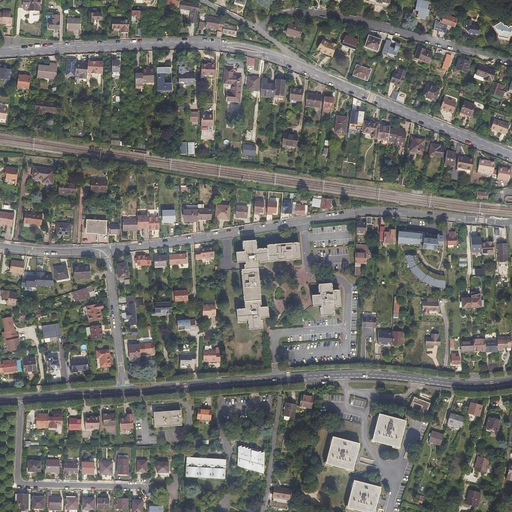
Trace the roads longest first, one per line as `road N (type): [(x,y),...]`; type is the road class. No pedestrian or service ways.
road 1 (residential): [(106,250),(351,213),(511,222)]
road 2 (secondary): [(124,392),(340,374),(511,380)]
road 3 (residential): [(0,52),(196,44),(294,64)]
road 4 (residential): [(255,29),(275,16),(315,14),(511,60)]
road 5 (residential): [(294,64),(511,156)]
road 6 (residential): [(20,397),(17,482),(147,487)]
road 7 (unclassified): [(106,250),(124,392)]
